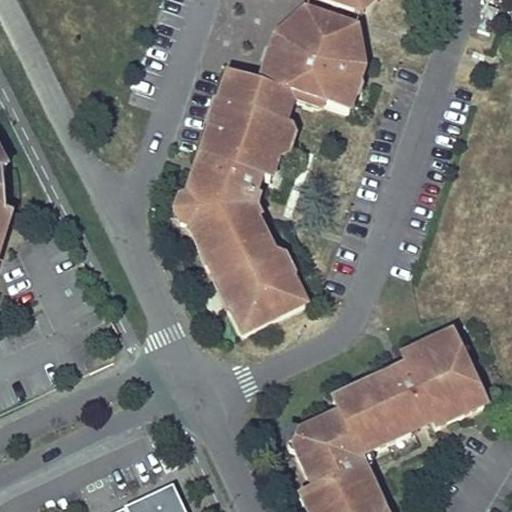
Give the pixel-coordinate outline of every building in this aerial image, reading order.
[(313,0),(359,16),(364,0),(313,0)] [(485,7),(476,33),(487,37),(496,11),(485,7)] [(200,257),(204,267),(210,263),(261,235),(249,210),(259,179),(268,183),(287,126),(279,123),(288,96),(346,116),(361,72),(349,68),(353,55),(352,51),(351,49),(348,47),(353,31),(304,14),(298,30),(292,31),(288,36),(284,45),(274,41),(257,86),(227,75),(179,214),(200,257)] [(210,263),(204,267),(226,313),(240,340),(304,309),(290,281),(284,284),(261,235),(210,263)] [(376,511),(371,500),(375,498),(358,461),(404,439),(402,435),(430,422),(434,431),(483,409),(474,388),(466,391),(451,360),(458,357),(449,337),(401,358),(406,370),(332,403),(338,417),(298,435),(291,451),(305,480),(311,492),(298,498),(304,511),(376,511)] [(474,388),(458,357),(451,360),(466,391),(474,388)]
